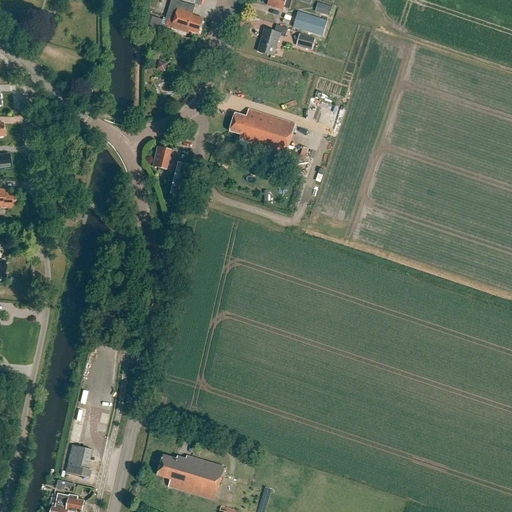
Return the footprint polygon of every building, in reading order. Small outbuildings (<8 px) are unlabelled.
[(167,20),(165,26),(188,33),(188,32),(199,35),(204,19),(192,15),(195,6),(174,0),(171,0),(165,19),(167,20)] [(270,0),(268,6),(284,11),(284,8),(290,10),(293,0),(270,0)] [(329,16),(332,6),(317,3),(314,13),(329,16)] [(292,30),(323,36),(326,19),(295,14),(292,30)] [(158,33),(162,20),(147,16),(143,29),(158,33)] [(265,30),(258,52),(274,57),(280,38),(285,40),(288,30),(277,27),(275,33),(265,30)] [(315,37),(301,33),(297,45),(312,49),(315,37)] [(246,144),(254,147),(254,148),(285,158),(295,126),(248,110),(246,117),(235,114),(229,132),(240,135),(239,139),(247,142),(246,144)] [(158,148),(154,167),(168,170),(172,152),(158,148)] [(254,149),(251,158),(264,162),(267,153),(254,149)] [(0,169),(11,168),(9,155),(0,156),(0,169)] [(16,206),(16,197),(13,196),(13,195),(5,194),(5,190),(0,189),(0,208),(12,209),(12,206),(16,206)] [(88,470),(93,451),(73,446),(67,473),(90,479),(92,471),(88,470)] [(156,477),(169,481),(167,488),(214,502),(224,469),(185,457),(184,459),(176,457),(175,460),(163,456),(156,477)] [(75,485),(58,481),(56,489),(65,491),(66,486),(75,488),(75,485)] [(84,507),(85,502),(79,500),(79,497),(70,495),(70,497),(59,494),(59,495),(56,494),(52,511),(69,511),(70,511),(72,511),(84,511),(85,508),(84,507)]
